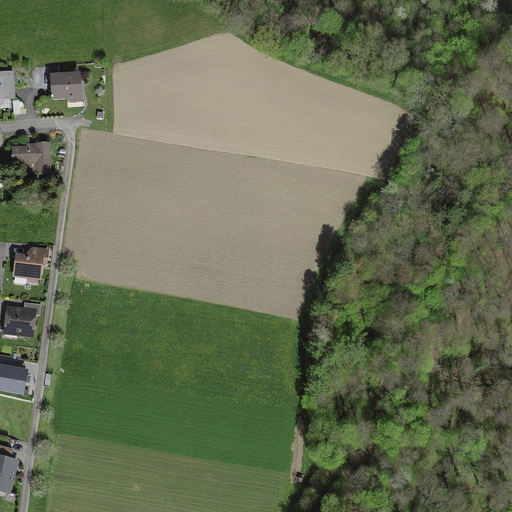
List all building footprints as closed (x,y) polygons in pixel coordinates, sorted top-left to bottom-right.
[(11,73),(0,74),(0,100),(13,99),(11,73)] [(78,75),(51,77),(52,99),(69,98),(69,103),(80,102),(80,96),(78,75)] [(49,145),(12,147),(12,162),(32,161),(33,173),(50,172),(49,145)] [(32,259),(17,257),(14,283),(26,284),(27,277),(38,279),(40,262),(46,263),(47,252),(33,250),(32,259)] [(23,311),(9,309),(5,332),(31,335),(33,316),(38,316),(39,305),(24,303),(23,311)] [(27,372),(2,367),(0,377),(0,389),(23,393),(27,372)] [(11,451),(0,447),(0,491),(7,494),(17,462),(8,460),(11,451)]
